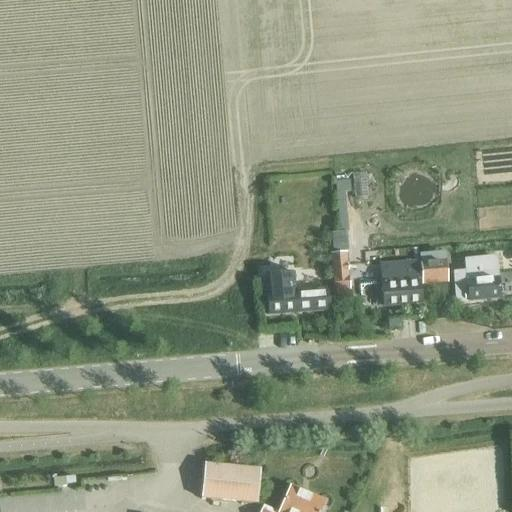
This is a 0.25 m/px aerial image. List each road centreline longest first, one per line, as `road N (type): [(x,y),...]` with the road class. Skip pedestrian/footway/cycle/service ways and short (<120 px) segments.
road 1 (secondary): [(0,385),(511,340)]
road 2 (track): [(242,249),(216,290),(70,312),(0,333)]
road 3 (residential): [(185,429),(393,411)]
road 4 (residential): [(185,429),(0,426)]
road 5 (residential): [(393,411),(511,379)]
